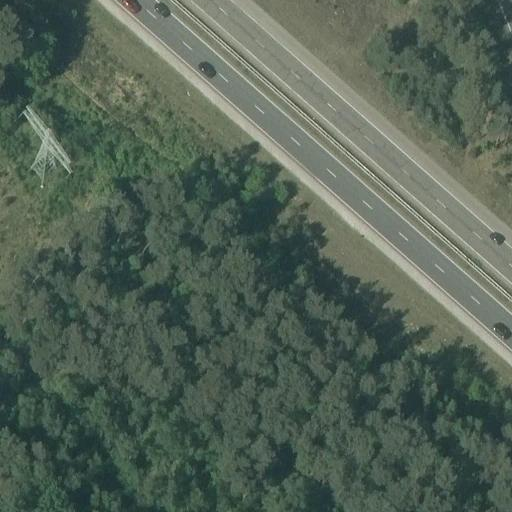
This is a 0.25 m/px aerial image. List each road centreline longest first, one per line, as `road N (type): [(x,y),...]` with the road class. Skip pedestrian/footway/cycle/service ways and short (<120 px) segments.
road 1 (trunk): [(130,0),(511,335)]
road 2 (trunk): [(511,266),(206,0)]
